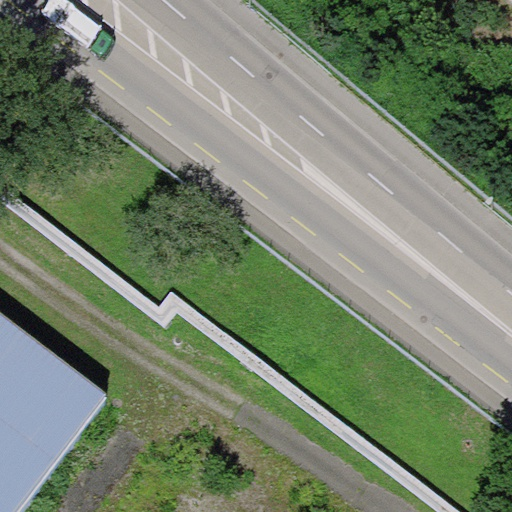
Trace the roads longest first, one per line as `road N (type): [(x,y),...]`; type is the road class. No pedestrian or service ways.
road 1 (primary): [(39,0),(511,363)]
road 2 (primary): [(511,285),(180,0)]
